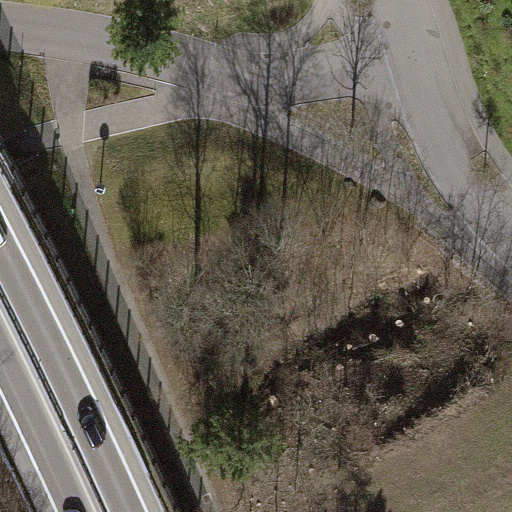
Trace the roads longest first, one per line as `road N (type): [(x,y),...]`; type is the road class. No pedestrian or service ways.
road 1 (residential): [(0,28),(66,33),(275,84),(419,59)]
road 2 (trunk): [(127,511),(0,241)]
road 3 (residential): [(419,59),(447,145),(511,232)]
road 4 (trunk): [(0,351),(76,511)]
